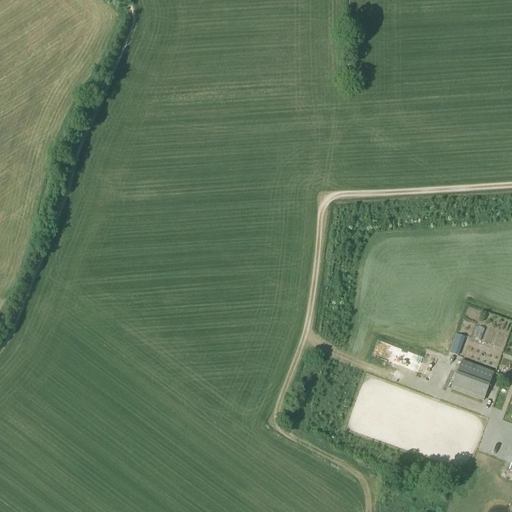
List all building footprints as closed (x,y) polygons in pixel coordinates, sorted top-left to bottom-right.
[(456,335),(454,341),(461,344),(464,338),(456,335)] [(457,357),(459,351),(451,349),(449,354),(457,357)] [(483,402),(494,373),(462,360),(450,390),(483,402)] [(418,396),(418,390),(430,389),(429,383),(398,385),(398,397),(418,396)] [(508,415),(511,404),(511,388),(502,384),(493,410),(508,415)] [(446,403),(430,447),(480,466),(497,422),(446,403)]
